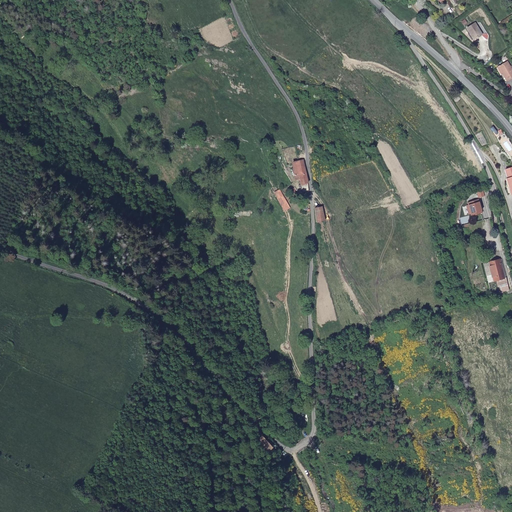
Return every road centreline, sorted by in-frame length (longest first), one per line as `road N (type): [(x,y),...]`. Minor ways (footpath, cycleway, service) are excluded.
road 1 (unclassified): [(0,249),(131,298),(174,330),(280,444),(310,439),(313,225),(304,136),(230,0)]
road 2 (unclassified): [(406,31),(482,157)]
